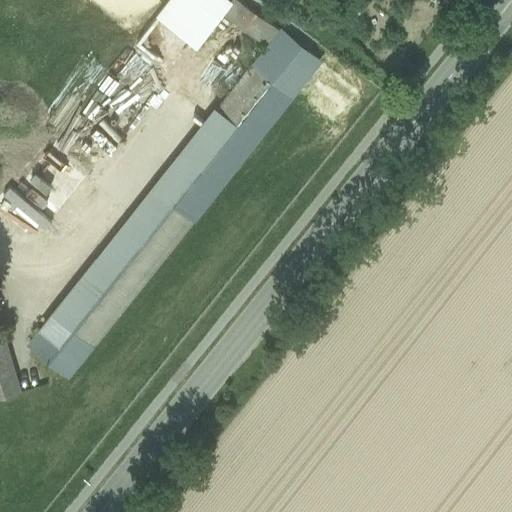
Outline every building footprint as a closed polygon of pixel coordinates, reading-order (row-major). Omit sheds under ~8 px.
[(269,45),(279,33),(237,0),(233,0),(223,13),(269,45)] [(269,45),(154,189),(191,218),(316,62),(279,33),(269,45)] [(32,149),(73,180),(78,174),(37,143),(32,149)] [(154,189),(28,346),(65,375),(191,218),(154,189)] [(2,336),(0,336),(0,393),(17,388),(2,336)]
